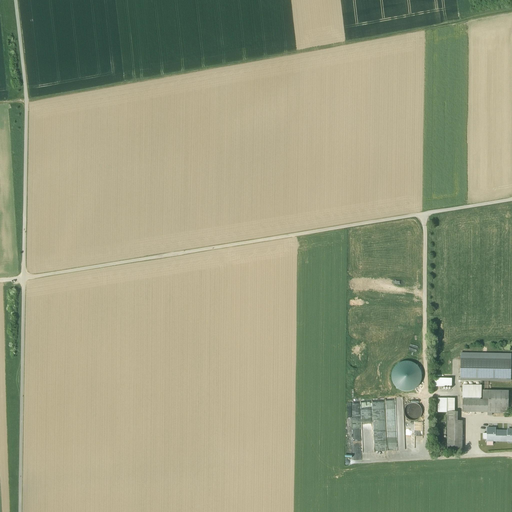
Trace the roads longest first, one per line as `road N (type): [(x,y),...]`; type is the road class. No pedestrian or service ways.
road 1 (track): [(511,12),(0,102)]
road 2 (track): [(424,213),(23,277)]
road 3 (track): [(23,277),(25,101),(15,0)]
road 4 (track): [(424,213),(426,458)]
road 5 (track): [(20,511),(23,277)]
road 6 (track): [(511,454),(349,462)]
